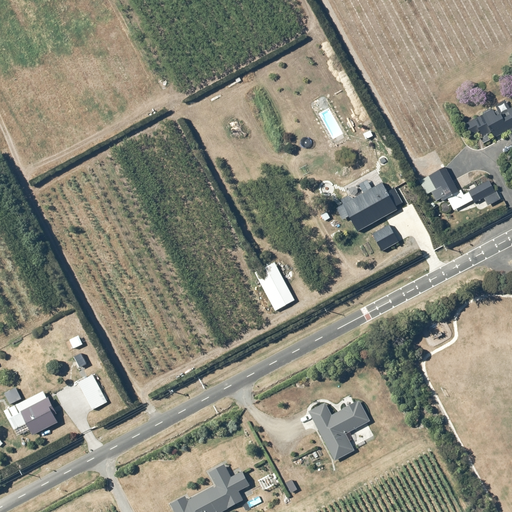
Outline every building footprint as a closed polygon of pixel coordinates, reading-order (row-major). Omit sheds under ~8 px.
[(505,102),(466,122),(465,123),(474,140),(480,137),(483,143),(511,128),(511,107),(509,109),(505,102)] [(437,205),(448,199),(454,211),(472,201),(474,205),(484,200),(487,206),(501,199),(491,181),(468,193),(464,195),(462,192),(459,194),(446,168),(419,182),(426,196),(431,193),(437,205)] [(343,221),(350,218),(358,232),(361,238),(375,230),(372,224),(397,210),(393,203),(402,198),(396,188),(388,192),(380,177),(340,199),(343,206),(336,210),(343,221)] [(295,301),(275,263),(266,268),(256,273),(276,311),(295,301)] [(77,341),(71,333),(65,338),(71,346),(77,341)] [(74,373),(76,371),(81,379),(94,372),(82,351),(70,358),(73,363),(70,366),(74,373)] [(105,396),(94,375),(79,383),(93,409),(108,401),(105,396)] [(27,424),(32,436),(59,423),(44,392),(17,405),(22,414),(9,420),(14,431),(27,424)] [(370,422),(359,401),(332,416),(326,404),(309,412),(334,462),(355,451),(346,435),(370,422)] [(223,511),(244,501),(239,491),(250,486),(243,472),(232,478),(225,463),(208,471),(216,486),(188,500),(187,497),(171,505),(174,511),(223,511)] [(292,478),(284,482),(290,494),(299,490),(292,478)]
